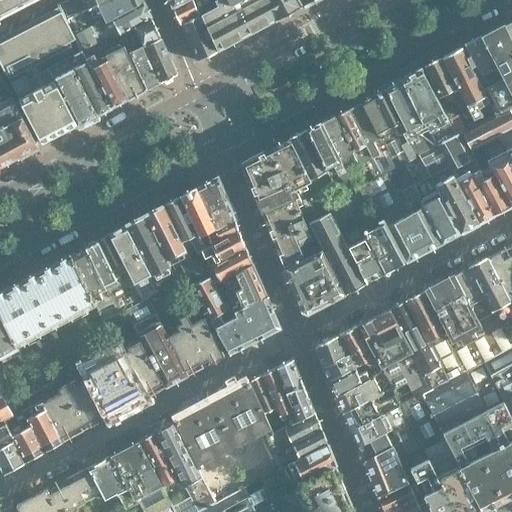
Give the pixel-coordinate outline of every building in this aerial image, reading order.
[(0,0),(0,18),(21,8),(17,0),(0,0)] [(96,34),(110,27),(111,29),(117,26),(119,32),(151,17),(144,2),(106,21),(105,20),(85,30),(79,17),(83,14),(82,13),(91,9),(108,0),(64,0),(65,1),(57,4),(58,6),(82,51),(100,41),(96,34)] [(106,21),(144,2),(142,0),(108,0),(91,9),(94,17),(102,13),(105,20),(106,21)] [(170,0),(181,23),(198,61),(217,50),(195,0),(170,0)] [(303,5),(300,0),(195,0),(217,50),(273,21),(275,20),(276,20),(301,7),(301,6),(303,5)] [(71,42),(76,39),(59,9),(0,39),(0,61),(42,143),(77,125),(53,79),(48,70),(41,74),(37,66),(73,46),(71,42)] [(160,82),(144,46),(160,38),(151,17),(119,32),(117,33),(128,54),(146,89),(160,82)] [(511,104),(511,38),(504,23),(482,36),(501,71),(504,77),(487,86),(500,111),(510,106),(511,104)] [(501,71),(482,36),(464,46),(462,47),(484,88),(487,86),(484,80),(501,71)] [(146,89),(128,54),(119,58),(108,37),(100,41),(108,58),(128,98),(146,89)] [(174,70),(170,60),(160,38),(144,46),(160,82),(173,75),(176,73),(174,70)] [(497,113),(484,88),(462,47),(442,57),(463,97),(477,123),(497,113)] [(112,107),(86,57),(82,51),(68,58),(73,68),(97,114),(112,107)] [(128,98),(108,58),(98,63),(93,53),(86,57),(112,107),(128,98)] [(463,97),(442,57),(425,66),(441,96),(449,92),(454,101),(463,97)] [(449,120),(421,67),(402,78),(425,121),(434,116),(439,125),(449,120)] [(97,114),(73,68),(53,79),(77,125),(97,114)] [(425,121),(402,78),(386,87),(408,130),(405,132),(409,140),(419,134),(417,130),(420,128),(418,124),(425,121)] [(408,130),(386,87),(374,94),(396,136),(405,132),(408,130)] [(7,88),(0,91),(0,123),(14,150),(18,148),(23,152),(38,145),(7,88)] [(396,136),(374,94),(362,101),(381,136),(399,171),(406,168),(411,165),(403,149),(396,136)] [(381,136),(362,101),(349,108),(374,156),(381,152),(374,140),(381,136)] [(497,113),(477,123),(462,131),(471,150),(479,146),(499,135),(511,160),(511,109),(510,106),(500,111),(497,113)] [(424,207),(414,184),(413,183),(406,168),(399,171),(386,178),(374,156),(349,108),(335,115),(359,162),(369,181),(359,186),(375,217),(381,214),(406,262),(442,242),(424,207)] [(359,162),(335,115),(322,122),(346,169),(359,162)] [(346,169),(322,122),(307,129),(332,177),(346,169)] [(14,150),(0,123),(0,164),(10,160),(10,152),(14,150)] [(336,186),(332,177),(307,129),(289,139),(309,179),(319,174),(327,190),(336,186)] [(494,215),(472,174),(482,169),(471,150),(462,131),(460,132),(439,148),(453,174),(478,223),(494,215)] [(511,205),(511,160),(499,135),(479,146),(489,165),(511,206),(511,205)] [(309,179),(289,139),(243,162),(242,167),(262,216),(298,201),(293,191),(311,182),(309,179)] [(424,158),(416,143),(403,149),(411,165),(424,158)] [(489,165),(482,169),(472,174),(494,215),(511,206),(489,165)] [(478,223),(453,174),(436,184),(461,232),(478,223)] [(461,232),(436,184),(435,183),(434,184),(429,175),(413,183),(414,184),(424,207),(442,242),(461,232)] [(245,246),(234,219),(219,180),(214,178),(195,188),(179,196),(205,248),(212,263),(245,246)] [(205,248),(179,196),(163,205),(182,242),(190,238),(197,252),(205,248)] [(313,239),(298,201),(262,216),(284,268),(304,260),(298,245),(313,239)] [(366,283),(341,235),(325,203),(315,209),(305,214),(323,250),(333,271),(345,294),(366,283)] [(196,272),(182,242),(163,205),(145,215),(165,255),(167,260),(177,255),(181,264),(172,269),(178,282),(188,277),(192,285),(207,277),(205,272),(203,269),(196,272)] [(381,214),(375,217),(361,224),(386,272),(406,262),(381,214)] [(165,255),(145,215),(126,225),(152,274),(156,283),(161,291),(170,286),(156,260),(165,255)] [(386,272),(361,224),(341,235),(366,283),(386,272)] [(152,274),(126,225),(108,234),(127,270),(134,284),(152,274)] [(127,270),(108,234),(97,241),(111,268),(119,264),(123,272),(127,270)] [(124,310),(143,300),(138,292),(134,284),(127,270),(123,272),(115,276),(111,268),(97,241),(85,247),(115,300),(121,312),(124,310)] [(511,297),(511,242),(486,256),(508,299),(511,297)] [(220,279),(236,271),(252,263),(245,246),(212,263),(214,267),(205,272),(207,277),(217,295),(225,292),(220,279)] [(115,300),(85,247),(71,255),(97,303),(100,308),(115,300)] [(333,271),(323,250),(304,260),(284,268),(294,292),(333,271)] [(97,303),(71,255),(70,254),(55,263),(80,312),(97,303)] [(511,310),(511,306),(508,299),(486,256),(468,266),(493,312),(497,319),(511,310)] [(80,312),(55,263),(39,271),(65,321),(80,312)] [(266,296),(252,263),(236,271),(243,286),(236,290),(243,307),(266,296)] [(493,312),(468,266),(453,274),(477,320),(493,312)] [(65,321),(39,271),(23,279),(23,280),(49,329),(65,321)] [(345,294),(333,271),(294,292),(301,311),(307,314),(307,313),(345,294)] [(511,345),(497,319),(493,312),(477,320),(453,274),(424,289),(466,368),(479,362),(511,345)] [(226,311),(217,295),(207,277),(192,285),(210,319),(226,311)] [(49,329),(23,280),(7,288),(33,337),(49,329)] [(146,299),(161,291),(156,283),(138,292),(143,300),(146,299)] [(33,337),(7,288),(0,291),(0,312),(17,345),(33,337)] [(511,495),(511,421),(490,381),(479,362),(466,368),(424,289),(405,299),(446,379),(430,387),(418,393),(482,510),(511,495)] [(254,321),(273,312),(266,296),(243,307),(228,315),(236,330),(246,325),(254,321)] [(187,375),(168,340),(146,299),(143,300),(124,310),(138,335),(165,386),(187,375)] [(446,379),(405,299),(389,308),(430,387),(446,379)] [(478,511),(482,510),(418,393),(430,387),(389,308),(357,324),(379,365),(382,371),(386,377),(390,386),(399,403),(384,411),(393,427),(396,432),(408,426),(426,459),(455,511),(478,511)] [(245,345),(236,330),(228,315),(226,311),(210,319),(229,353),(245,345)] [(17,345),(0,312),(0,351),(1,354),(10,349),(13,354),(20,351),(17,345)] [(276,330),(278,323),(273,312),(254,321),(257,326),(249,330),(246,325),(236,330),(245,345),(276,330)] [(224,356),(207,326),(204,321),(193,327),(187,317),(175,324),(180,334),(168,340),(187,375),(224,356)] [(379,365),(357,324),(337,335),(347,353),(352,351),(359,365),(366,361),(369,367),(372,368),(379,365)] [(165,386),(138,335),(117,346),(144,398),(164,386),(165,386)] [(359,365),(352,351),(347,353),(337,335),(315,346),(330,380),(354,367),(359,365)] [(144,398),(117,346),(115,343),(80,361),(89,377),(109,416),(111,415),(144,398)] [(511,344),(511,345),(479,362),(490,381),(509,371),(511,377),(511,344)] [(314,411),(299,376),(294,362),(288,360),(276,367),(298,419),(314,411)] [(298,419),(276,367),(261,374),(275,407),(283,427),(298,419)] [(336,395),(369,378),(365,371),(358,375),(354,367),(330,380),(336,395)] [(380,392),(375,383),(386,377),(382,371),(369,378),(336,395),(343,411),(375,394),(380,392)] [(511,377),(509,371),(490,381),(511,421),(511,377)] [(275,407),(261,374),(249,381),(262,413),(275,407)] [(109,416),(89,377),(78,383),(76,379),(57,389),(59,393),(43,402),(64,440),(109,416)] [(270,455),(262,438),(271,433),(262,413),(249,381),(175,420),(217,500),(243,486),(248,483),(242,472),(251,467),(257,479),(262,476),(276,469),(270,455)] [(59,393),(57,389),(54,383),(19,402),(23,411),(43,400),(43,402),(59,393)] [(350,429),(384,411),(399,403),(390,386),(385,389),(388,396),(379,401),(375,394),(343,411),(350,429)] [(0,421),(13,415),(1,393),(0,392),(0,421)] [(64,440),(43,402),(43,400),(23,411),(13,416),(13,415),(0,421),(0,471),(1,475),(44,451),(64,440)] [(262,438),(270,455),(321,429),(314,411),(298,419),(283,427),(271,433),(262,438)] [(357,445),(385,431),(393,427),(384,411),(350,429),(357,445)] [(217,500),(175,420),(155,431),(174,467),(190,496),(197,510),(217,500)] [(321,429),(270,455),(276,469),(294,459),(326,443),(321,429)] [(174,467),(155,431),(138,440),(164,490),(172,486),(165,473),(174,467)] [(364,461),(393,446),(385,431),(357,445),(364,461)] [(164,490),(138,440),(110,455),(136,502),(138,501),(143,511),(176,511),(173,506),(164,490)] [(335,464),(333,459),(326,443),(294,459),(299,470),(293,473),(298,484),(335,464)] [(407,481),(393,446),(364,461),(378,496),(407,481)] [(96,493),(101,491),(105,498),(116,492),(125,509),(136,503),(136,502),(110,455),(66,478),(64,478),(61,478),(58,480),(55,481),(53,482),(50,484),(48,486),(47,488),(21,502),(19,503),(19,502),(16,504),(18,508),(20,511),(63,511),(70,508),(97,494),(96,493)] [(455,511),(426,459),(408,469),(412,478),(421,493),(423,497),(429,509),(430,511),(455,511)] [(326,511),(350,500),(344,485),(343,485),(335,464),(298,484),(313,511),(326,511)] [(313,511),(298,484),(273,497),(262,476),(257,479),(251,467),(242,472),(248,483),(243,486),(248,497),(256,511),(313,511)] [(384,511),(385,511),(413,497),(421,493),(412,478),(407,481),(378,496),(384,511)] [(194,511),(197,510),(190,496),(173,506),(176,511),(194,511)] [(256,511),(248,497),(220,511),(256,511)] [(423,511),(429,509),(423,497),(415,501),(413,497),(385,511),(423,511)] [(354,511),(350,500),(326,511),(354,511)]
